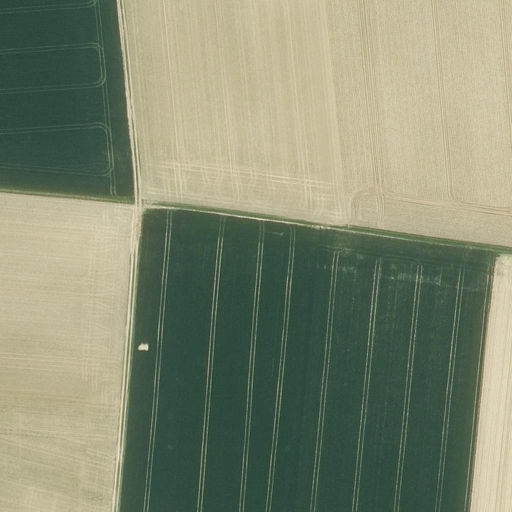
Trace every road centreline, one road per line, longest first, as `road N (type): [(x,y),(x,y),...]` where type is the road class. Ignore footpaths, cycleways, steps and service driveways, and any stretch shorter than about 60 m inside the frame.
road 1 (track): [(114,511),(139,201),(120,0)]
road 2 (track): [(139,201),(476,247)]
road 3 (track): [(139,201),(0,189)]
